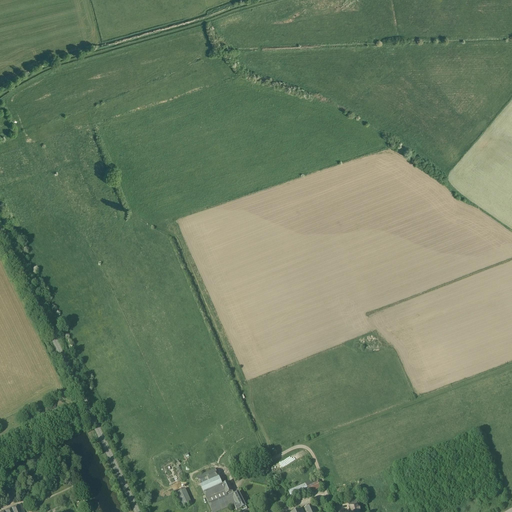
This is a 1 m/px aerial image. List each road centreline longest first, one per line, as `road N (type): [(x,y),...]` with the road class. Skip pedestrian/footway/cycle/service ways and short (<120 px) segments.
road 1 (tertiary): [(135,511),(0,231)]
road 2 (track): [(279,0),(76,58),(0,97)]
road 3 (track): [(254,426),(270,461),(295,447),(313,453),(333,511)]
